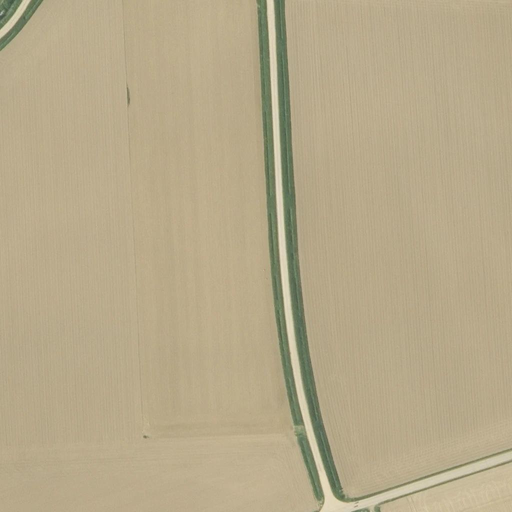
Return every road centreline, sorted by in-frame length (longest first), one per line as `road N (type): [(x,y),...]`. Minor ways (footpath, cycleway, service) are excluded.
road 1 (track): [(334,511),(284,287),(268,0)]
road 2 (unclassified): [(337,511),(511,455)]
